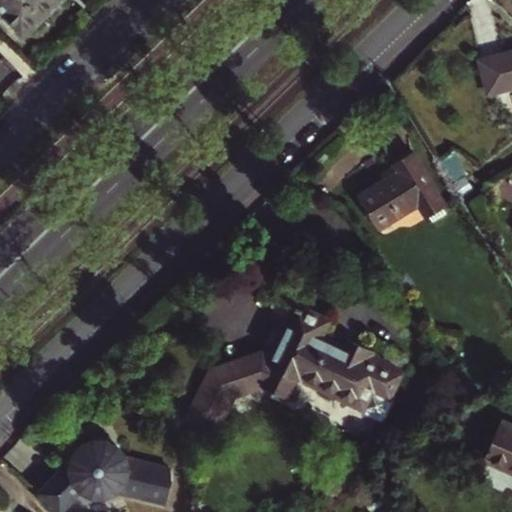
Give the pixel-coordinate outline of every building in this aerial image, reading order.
[(0,0),(0,8),(23,33),(27,29),(30,33),(43,20),(40,17),(58,0),(0,0)] [(511,47),(476,57),(485,91),(511,84),(511,47)] [(440,197),(406,142),(387,153),(392,162),(352,186),(372,220),(413,195),(421,209),(424,206),(427,212),(441,203),(438,198),(440,197)] [(325,153),(318,160),(321,163),(328,156),(325,153)] [(263,380),(293,394),(298,386),(362,417),(372,396),(390,405),(405,373),(370,356),(373,349),(348,337),(343,346),(320,335),(328,318),(297,303),(277,345),(264,339),(209,358),(186,407),(219,423),(236,388),(263,380)] [(511,426),(500,421),(482,461),(511,474),(511,426)] [(80,448),(39,497),(53,511),(61,511),(77,493),(86,499),(100,499),(111,494),(164,507),(168,485),(166,472),(122,460),(106,448),(90,446),(80,448)]
